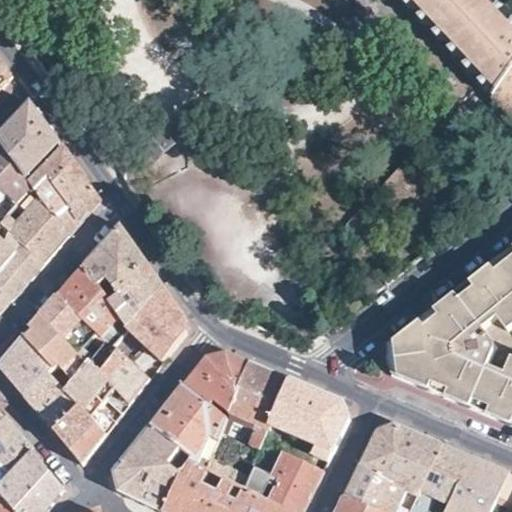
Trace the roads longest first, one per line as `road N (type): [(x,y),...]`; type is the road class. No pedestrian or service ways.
road 1 (residential): [(511,217),(316,373)]
road 2 (residential): [(88,488),(212,324)]
road 3 (residential): [(122,203),(0,338)]
road 4 (residential): [(122,203),(212,324)]
road 5 (residential): [(34,82),(122,203)]
road 6 (residential): [(378,396),(511,454)]
road 7 (residential): [(88,488),(0,382)]
road 8 (residential): [(378,396),(322,511)]
